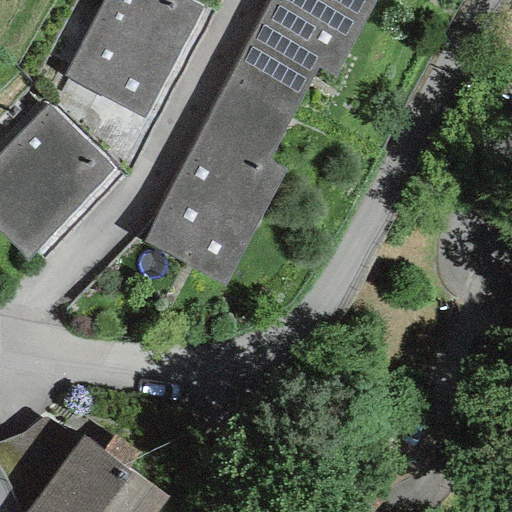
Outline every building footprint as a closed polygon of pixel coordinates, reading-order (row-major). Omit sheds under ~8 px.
[(141,119),(201,7),(188,0),(104,0),(64,77),(141,119)] [(377,0),(270,0),(230,76),(294,110),(317,69),(334,78),(377,0)] [(267,161),(294,110),(230,76),(141,243),(223,286),(284,171),(267,161)] [(50,104),(0,154),(0,232),(26,259),(100,185),(116,168),(50,104)] [(102,450),(130,471),(141,456),(114,435),(102,450)] [(84,436),(26,511),(159,511),(168,500),(130,471),(102,450),(84,436)]
